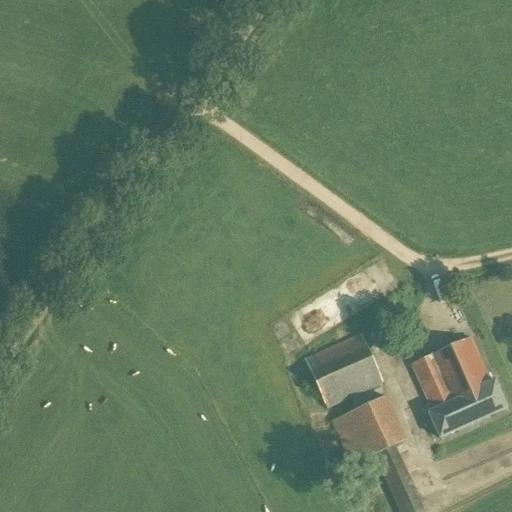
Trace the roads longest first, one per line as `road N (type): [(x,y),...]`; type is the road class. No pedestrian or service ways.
road 1 (unclassified): [(511,259),(441,269),(416,263),(188,104)]
road 2 (tertiary): [(0,356),(188,104)]
road 3 (tertiary): [(188,104),(265,0)]
